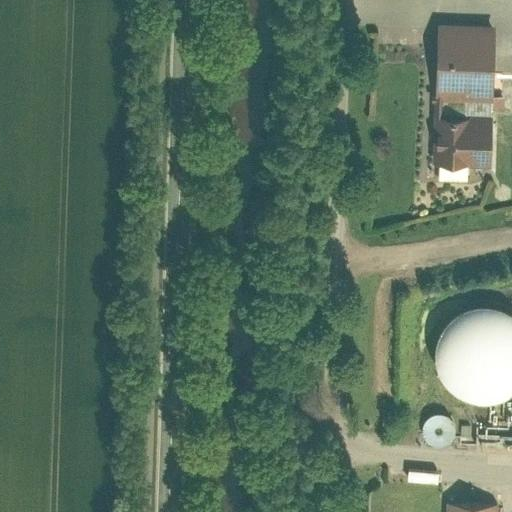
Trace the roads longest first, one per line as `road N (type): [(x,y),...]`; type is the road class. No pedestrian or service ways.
road 1 (tertiary): [(167,511),(183,0)]
road 2 (unclassified): [(328,511),(342,0)]
road 3 (track): [(335,265),(511,242)]
